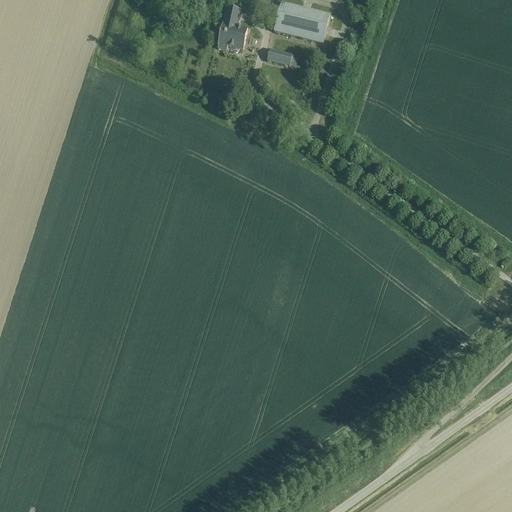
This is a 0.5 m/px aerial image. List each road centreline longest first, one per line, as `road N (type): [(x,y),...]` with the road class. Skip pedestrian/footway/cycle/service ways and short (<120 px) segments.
road 1 (unclassified): [(511,284),(268,105),(256,78)]
road 2 (unclassified): [(412,452),(434,419),(511,354)]
road 3 (unclassified): [(511,382),(412,452)]
